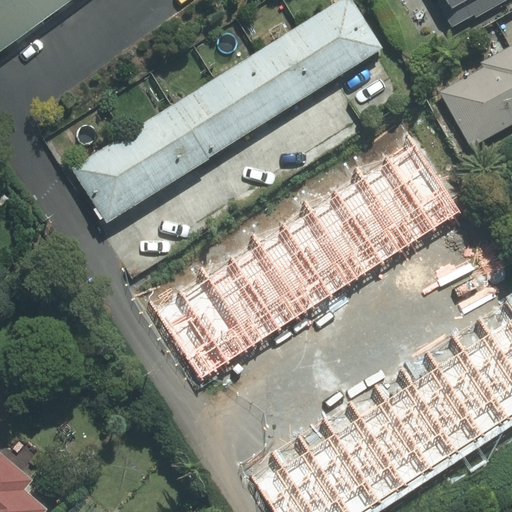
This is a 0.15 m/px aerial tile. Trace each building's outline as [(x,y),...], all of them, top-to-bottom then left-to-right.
[(0,0),(0,56),(77,0),(0,0)] [(343,0),(342,0),(62,173),(99,232),(380,59),(343,0)] [(428,0),(440,20),(459,10),(467,24),(508,0),(428,0)] [(511,127),(511,48),(477,69),(480,74),(435,97),(464,153),(511,127)] [(511,353),(289,485),(304,511),(376,511),(511,432),(511,353)] [(269,377),(267,479),(297,480),(299,377),(269,377)] [(47,511),(53,505),(32,488),(39,481),(3,452),(0,455),(0,511),(47,511)]
